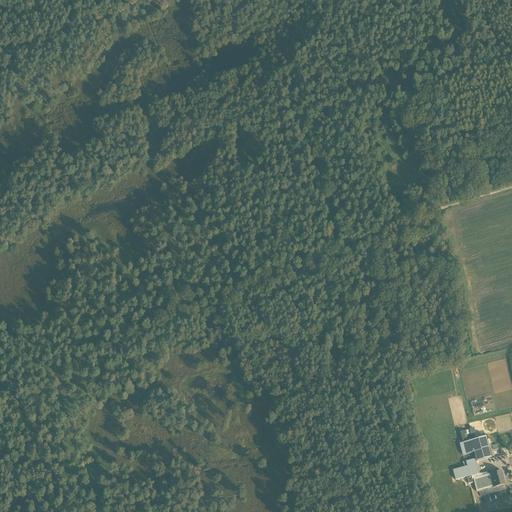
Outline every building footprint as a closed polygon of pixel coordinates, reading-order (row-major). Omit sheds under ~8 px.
[(476,459),(477,462),(488,460),(484,438),(472,441),(476,459)] [(453,470),(456,480),(471,476),(472,476),(480,474),(477,462),(476,459),(466,461),(467,466),(453,470)] [(490,474),(493,487),(493,488),(505,485),(502,471),(490,474)] [(479,491),(480,496),(486,495),(485,489),(493,487),(490,474),(482,476),(482,474),(480,474),(472,476),(472,477),(467,478),(468,484),(473,482),(474,484),(475,484),(477,492),(479,491)] [(485,489),(486,495),(506,490),(505,485),(493,488),(493,487),(485,489)]
